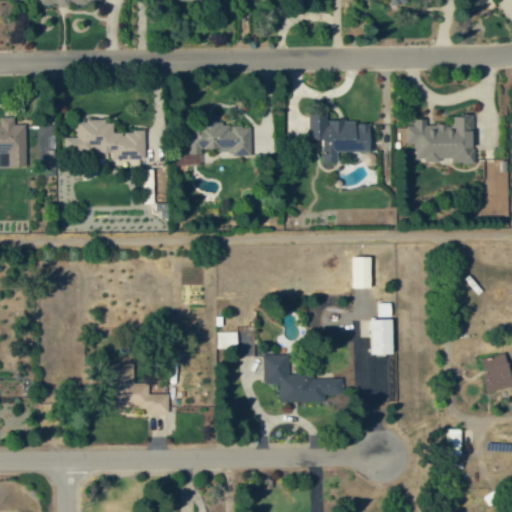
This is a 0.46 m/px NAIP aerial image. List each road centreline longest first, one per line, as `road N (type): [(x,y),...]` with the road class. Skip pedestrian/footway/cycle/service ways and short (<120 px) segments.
road 1 (residential): [(0,65),(461,61),(511,52)]
road 2 (residential): [(0,462),(381,456)]
